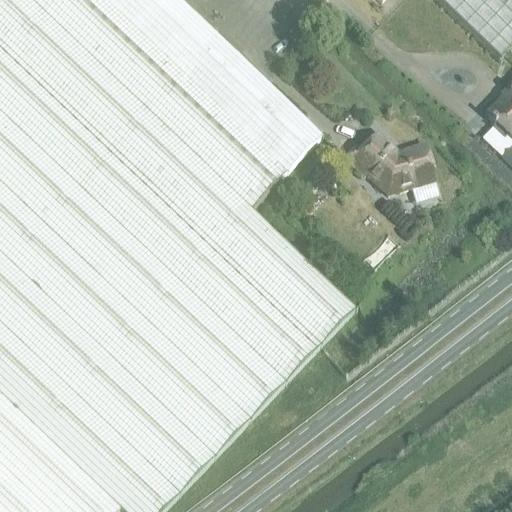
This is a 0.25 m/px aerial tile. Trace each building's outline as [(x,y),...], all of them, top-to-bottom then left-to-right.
[(0,0),(0,511),(167,511),(278,395),(334,337),(355,314),(251,215),(322,141),(195,21),(174,0),(173,0),(0,0)] [(511,0),(431,0),(499,65),(511,51),(511,0)] [(511,144),(511,97),(507,104),(503,100),(485,119),(511,144)] [(388,199),(435,186),(424,149),(398,157),(377,137),(361,155),(356,150),(345,163),(362,179),(364,177),(388,199)] [(310,179),(297,193),(308,204),(321,190),(310,179)]
